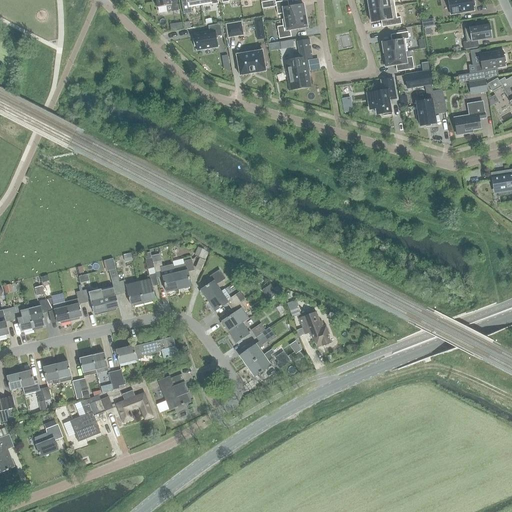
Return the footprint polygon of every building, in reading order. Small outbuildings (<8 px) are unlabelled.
[(171,12),(178,11),(176,0),(153,0),(154,0),(156,0),(157,8),(170,6),(171,12)] [(366,0),(369,11),(394,6),(393,0),(366,0)] [(447,0),(450,15),(473,11),(473,7),(475,6),(473,0),(447,0)] [(283,14),(284,19),(305,15),(302,4),(288,7),(287,1),(275,3),(277,15),(283,14)] [(396,18),(394,6),(369,11),(371,23),(385,21),(387,27),(401,24),(400,17),(396,18)] [(305,15),(284,19),(282,20),(283,26),(277,27),(279,39),(291,37),(290,31),(307,28),(305,15)] [(262,19),(253,20),(255,34),(264,33),(262,19)] [(433,19),(421,21),(422,27),(434,25),(433,19)] [(225,24),(227,39),(244,36),(241,22),(225,24)] [(466,42),(462,43),(463,49),(478,47),(477,41),(492,38),(489,24),(484,25),(483,23),(476,24),(476,27),(464,29),(466,42)] [(194,35),(194,39),(192,39),(194,47),(196,46),(196,51),(217,47),(216,37),(222,36),(220,24),(208,26),(209,32),(194,35)] [(381,43),(384,56),(405,52),(407,52),(405,40),(408,39),(407,32),(395,34),(396,40),(381,43)] [(293,48),(292,40),(280,42),(281,50),(293,48)] [(289,91),(289,90),(309,87),(304,59),(312,58),(312,59),(309,40),(309,41),(297,43),(300,60),(284,62),(284,61),(283,61),(285,73),(287,72),(288,79),(286,80),(288,92),(289,91)] [(239,76),(265,72),(262,51),(236,55),(239,76)] [(469,74),(457,76),(459,83),(498,76),(497,70),(494,71),(494,68),(505,67),(504,63),(506,62),(505,55),(503,55),(502,51),(479,55),(480,65),(475,66),(475,71),(469,72),(469,74)] [(405,52),(384,56),(386,67),(400,65),(401,71),(414,69),(412,62),(406,63),(405,52)] [(434,92),(430,72),(406,76),(408,89),(425,87),(428,101),(417,103),(418,111),(415,111),(417,120),(420,119),(421,127),(437,124),(435,112),(446,110),(443,91),(434,92)] [(509,102),(511,107),(511,88),(511,89),(504,78),(498,81),(497,79),(487,84),(492,92),(501,87),(509,101),(509,102)] [(368,102),(369,110),(375,109),(376,115),(382,114),(382,116),(392,115),(391,112),(389,100),(396,99),(393,79),(381,81),(382,91),(373,93),(374,101),(368,102)] [(487,92),(485,79),(468,82),(470,95),(487,92)] [(489,107),(498,102),(494,95),(488,99),(489,107)] [(469,116),(454,119),(457,135),(472,132),(471,130),(480,129),(478,119),(485,118),(482,102),(467,104),(469,116)] [(511,174),(492,178),(494,191),(509,189),(509,191),(511,190),(511,174)] [(192,255),(205,260),(209,252),(196,246),(192,255)] [(133,262),(131,254),(123,256),(125,263),(133,262)] [(152,300),(155,299),(153,287),(158,286),(155,274),(153,262),(152,259),(145,260),(150,280),(138,282),(143,304),(152,302),(152,300)] [(191,286),(188,272),(194,271),(192,259),(183,261),(184,264),(173,267),(175,274),(179,289),(191,286)] [(119,308),(116,296),(122,294),(119,282),(117,275),(116,275),(115,269),(109,271),(111,277),(110,277),(115,295),(103,298),(107,313),(116,311),(116,309),(119,308)] [(222,292),(221,291),(217,285),(226,279),(220,270),(209,277),(212,282),(200,290),(207,301),(222,292)] [(179,289),(175,274),(162,277),(166,292),(179,289)] [(119,282),(122,294),(127,293),(130,305),(133,304),(134,307),(143,304),(138,282),(126,285),(125,281),(119,282)] [(34,288),(36,296),(44,294),(42,286),(34,288)] [(245,299),(240,292),(230,298),(224,289),(221,291),(222,292),(207,301),(215,312),(227,303),(230,309),(240,302),(245,299)] [(96,295),(97,299),(91,301),(88,290),(83,291),(86,303),(91,302),(93,314),(96,313),(97,315),(107,313),(103,298),(102,294),(96,295)] [(79,318),(82,317),(79,304),(86,303),(83,291),(76,292),(77,299),(65,302),(70,322),(79,319),(79,318)] [(48,312),(54,311),(57,323),(60,322),(61,324),(70,322),(65,302),(53,304),(52,298),(45,300),(48,312)] [(43,328),(43,326),(45,326),(42,314),(48,312),(45,300),(39,301),(40,306),(29,308),(34,330),(43,328)] [(287,303),(292,318),(299,315),(296,306),(297,305),(295,300),(287,303)] [(242,323),(245,321),(249,319),(244,312),(246,311),(240,302),(230,309),(233,314),(221,322),(229,333),(243,324),(242,323)] [(18,319),(20,332),(23,331),(24,333),(34,330),(29,308),(20,310),(19,306),(8,309),(11,321),(18,319)] [(0,338),(6,337),(6,335),(9,334),(6,322),(11,321),(8,309),(0,310),(0,338)] [(323,347),(331,344),(328,336),(329,335),(326,326),(323,327),(322,322),(320,322),(316,312),(298,318),(305,335),(310,333),(313,340),(315,340),(318,347),(322,345),(323,347)] [(249,334),(248,333),(243,324),(229,333),(236,344),(249,334)] [(250,331),(255,337),(265,330),(261,324),(250,331)] [(240,355),(247,367),(263,356),(263,355),(258,348),(275,336),(269,328),(265,330),(255,337),(259,342),(240,355)] [(134,347),(137,360),(143,359),(142,356),(161,352),(163,359),(177,356),(173,338),(134,347)] [(137,360),(134,347),(134,346),(116,350),(119,365),(120,364),(121,367),(137,363),(136,361),(137,360)] [(271,349),(263,355),(263,356),(247,367),(255,377),(270,366),(268,362),(273,358),(270,355),(274,353),(271,349)] [(276,364),(279,369),(290,361),(283,352),(274,358),(278,362),(276,364)] [(104,353),(91,356),(96,374),(108,371),(104,353)] [(96,374),(91,356),(79,359),(84,377),(96,374)] [(68,362),(55,365),(60,383),(72,380),(71,376),(68,362)] [(53,380),(54,385),(60,383),(55,365),(43,368),(46,381),(53,380)] [(120,370),(115,371),(118,386),(125,384),(124,380),(123,381),(120,370)] [(31,371),(19,374),(23,387),(22,387),(24,394),(36,391),(39,402),(46,400),(43,389),(39,389),(37,380),(34,381),(31,371)] [(108,373),(113,390),(119,389),(118,386),(115,371),(108,373)] [(23,387),(19,374),(7,377),(10,390),(22,387),(23,387)] [(185,382),(184,382),(181,375),(182,374),(170,378),(170,376),(157,381),(169,411),(190,403),(186,393),(189,392),(188,392),(186,393),(182,383),(185,382)] [(406,400),(424,384),(417,376),(398,391),(406,400)] [(84,378),(78,380),(81,391),(87,390),(84,378)] [(81,391),(78,380),(72,381),(76,400),(82,398),(81,391)] [(48,387),(43,389),(46,400),(51,399),(48,387)] [(144,393),(135,397),(132,390),(122,394),(124,401),(115,404),(123,424),(133,420),(129,411),(140,407),(145,420),(153,417),(144,393)] [(11,396),(5,398),(8,409),(13,408),(14,408),(11,396)] [(100,434),(93,415),(98,413),(99,414),(105,411),(105,412),(113,409),(109,397),(89,404),(92,412),(69,421),(78,443),(87,439),(85,437),(92,434),(92,437),(100,434)] [(11,419),(8,409),(5,398),(0,399),(0,401),(2,411),(1,411),(0,411),(0,423),(11,420),(11,419)] [(58,450),(54,441),(63,438),(58,424),(45,429),(46,433),(34,438),(37,445),(36,446),(41,457),(58,450)] [(0,429),(0,437),(9,434),(6,427),(0,429)] [(0,438),(0,471),(1,473),(14,467),(7,450),(14,447),(9,435),(0,438)] [(396,505),(422,496),(421,491),(399,498),(397,493),(388,496),(390,502),(395,501),(396,505)] [(277,511),(267,496),(257,503),(262,511),(277,511)]
